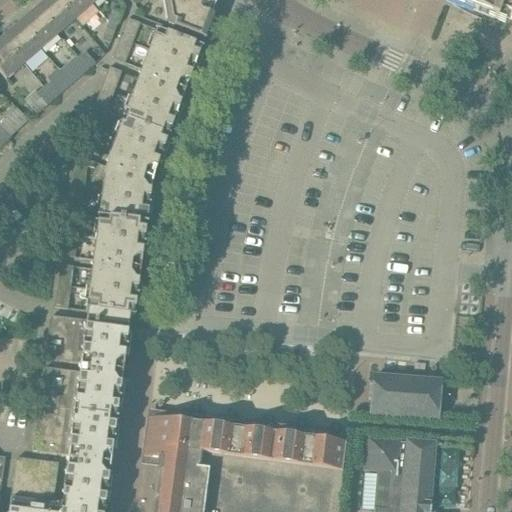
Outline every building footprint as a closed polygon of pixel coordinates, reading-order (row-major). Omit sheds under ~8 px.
[(47,0),(36,10),(58,36),(75,21),(56,0),(47,0)] [(56,0),(75,21),(92,6),(87,0),(56,0)] [(162,0),(168,27),(205,40),(214,17),(200,12),(199,7),(204,6),(204,7),(216,5),(218,0),(162,0)] [(511,0),(455,0),(453,6),(497,23),(499,16),(511,20),(511,0)] [(40,51),(58,36),(36,10),(18,25),(40,51)] [(121,14),(113,11),(108,24),(114,31),(121,14)] [(125,27),(137,32),(140,26),(127,21),(125,27)] [(114,31),(108,24),(101,42),(109,44),(114,31)] [(23,66),(40,51),(18,25),(1,40),(23,66)] [(122,34),(135,39),(137,32),(125,27),(122,34)] [(202,48),(156,31),(123,121),(168,138),(202,48)] [(122,34),(120,41),(132,45),(135,39),(122,34)] [(0,74),(6,81),(23,66),(1,40),(0,41),(0,74)] [(117,47),(130,52),(132,45),(120,41),(117,47)] [(115,54),(127,59),(130,52),(117,47),(115,54)] [(85,53),(78,59),(88,71),(95,65),(85,53)] [(125,65),(127,59),(115,54),(112,60),(125,65)] [(88,71),(78,59),(73,63),(83,75),(88,71)] [(119,80),(121,73),(109,69),(106,75),(119,80)] [(106,75),(104,82),(116,86),(119,80),(106,75)] [(114,93),(116,86),(104,82),(101,88),(114,93)] [(50,83),(44,89),(54,100),(61,95),(50,83)] [(111,100),(114,93),(101,88),(99,95),(111,100)] [(49,105),(54,100),(44,89),(38,93),(49,105)] [(109,106),(111,100),(99,95),(96,102),(109,106)] [(109,106),(96,102),(94,108),(106,113),(109,106)] [(104,119),(106,113),(94,108),(92,114),(104,119)] [(94,126),(95,124),(101,126),(104,119),(92,114),(88,124),(94,126)] [(109,157),(103,179),(97,222),(146,227),(152,185),(154,174),(168,138),(123,121),(109,157)] [(92,130),(99,132),(101,126),(95,124),(94,126),(92,130)] [(0,128),(0,142),(2,145),(10,138),(0,128)] [(97,138),(99,132),(92,130),(91,133),(90,136),(97,138)] [(90,136),(91,133),(85,131),(81,141),(94,146),(97,138),(90,136)] [(92,152),(94,146),(81,141),(79,147),(92,152)] [(72,176),(79,177),(80,167),(73,167),(72,176)] [(79,177),(85,178),(87,168),(80,167),(79,177)] [(70,188),(75,188),(76,186),(84,187),(85,178),(79,177),(72,176),(70,188)] [(68,207),(81,208),(82,200),(74,199),(74,196),(69,195),(68,207)] [(67,213),(80,215),(81,208),(68,207),(67,213)] [(66,220),(79,222),(80,215),(67,213),(66,220)] [(64,231),(69,232),(70,229),(78,230),(79,222),(66,220),(64,231)] [(85,313),(87,313),(130,318),(133,319),(144,241),(146,227),(97,222),(85,313)] [(78,230),(70,229),(69,232),(69,236),(68,240),(68,242),(76,244),(77,237),(78,230)] [(62,250),(75,252),(76,244),(68,242),(68,240),(63,239),(62,250)] [(74,259),(75,252),(62,250),(61,257),(74,259)] [(59,272),(72,274),(73,268),(60,266),(59,272)] [(58,283),(62,284),(62,281),(71,283),(72,274),(59,272),(58,283)] [(62,284),(61,288),(61,292),(60,294),(70,296),(70,289),(71,283),(62,281),(62,284)] [(61,292),(57,292),(55,302),(68,304),(70,296),(60,294),(61,292)] [(68,310),(68,304),(55,302),(54,309),(68,310)] [(42,374),(39,404),(117,414),(129,323),(130,318),(87,313),(85,313),(85,317),(84,322),(50,318),(44,360),(80,365),(79,374),(43,369),(42,374)] [(440,383),(373,378),(370,417),(437,422),(440,383)] [(63,495),(105,501),(117,414),(39,404),(32,453),(68,457),(63,495)] [(189,424),(148,419),(143,458),(159,461),(161,450),(185,453),(189,424)] [(161,450),(159,461),(152,511),(339,511),(342,474),(341,474),(269,464),(198,455),(202,426),(189,424),(185,453),(161,450)] [(273,435),(202,426),(198,455),(269,464),(273,435)] [(345,445),(273,435),(269,464),(341,474),(345,445)] [(429,511),(435,445),(405,442),(405,444),(398,444),(398,442),(368,439),(368,447),(366,447),(364,471),(390,473),(387,511),(429,511)] [(58,465),(15,460),(8,511),(103,511),(105,501),(63,495),(62,502),(53,501),(58,465)] [(435,468),(435,508),(455,507),(454,467),(435,468)]
